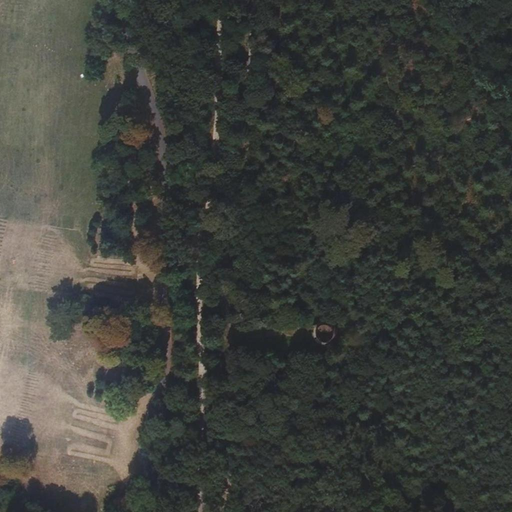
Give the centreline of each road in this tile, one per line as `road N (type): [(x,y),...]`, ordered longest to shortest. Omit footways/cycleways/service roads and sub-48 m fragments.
road 1 (track): [(118,0),(163,157),(165,365),(139,469),(141,511)]
road 2 (unknown): [(201,511),(199,249),(210,201),(218,0)]
